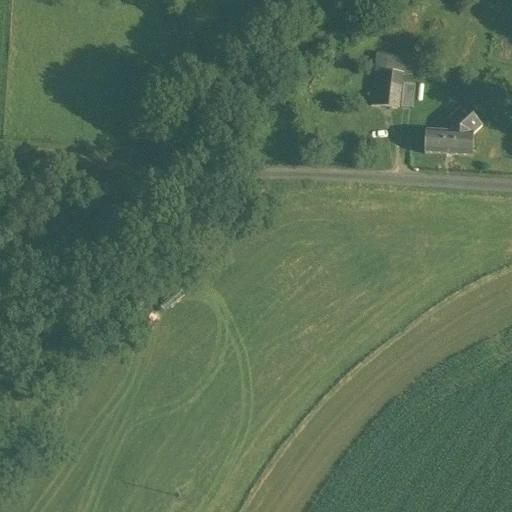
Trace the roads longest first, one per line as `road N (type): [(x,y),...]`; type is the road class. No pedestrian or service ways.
road 1 (unclassified): [(0,150),(511,186)]
road 2 (track): [(203,165),(0,303)]
